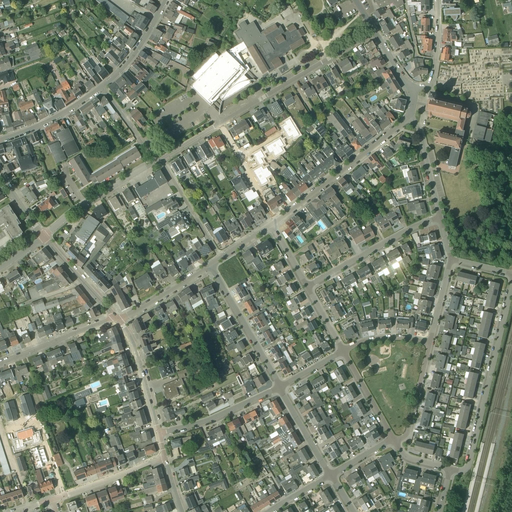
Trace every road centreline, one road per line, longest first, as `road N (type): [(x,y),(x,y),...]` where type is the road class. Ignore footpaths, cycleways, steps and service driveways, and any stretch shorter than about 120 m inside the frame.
road 1 (residential): [(449,469),(468,467),(511,287)]
road 2 (residential): [(220,123),(374,31)]
road 3 (residential): [(275,222),(409,116)]
road 4 (residential): [(307,287),(440,219)]
road 5 (residential): [(280,387),(211,265)]
road 6 (residential): [(43,237),(155,160)]
road 7 (residential): [(159,435),(280,387)]
road 8 (tertiary): [(159,435),(135,349),(116,319)]
road 9 (residential): [(0,363),(116,319)]
